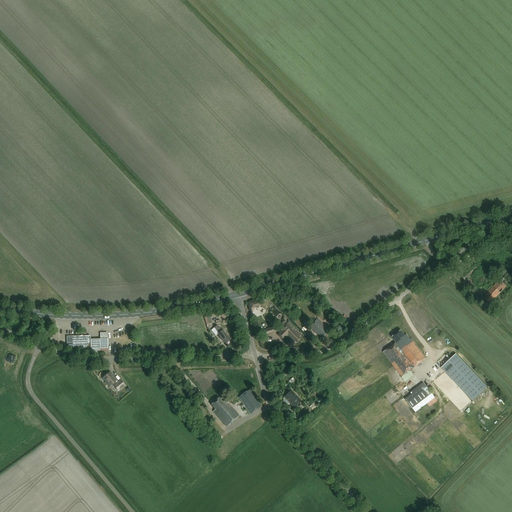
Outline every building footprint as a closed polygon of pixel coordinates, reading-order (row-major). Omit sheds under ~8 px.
[(507,286),(500,280),(484,296),(486,297),(485,298),(489,302),(490,301),(491,303),(507,286)] [(323,339),(328,334),(325,331),(326,329),(323,326),(324,325),(318,319),(310,327),(318,335),(319,334),(323,339)] [(285,320),(278,326),(281,329),(281,330),(282,331),(279,334),(283,339),(287,336),(288,337),(289,336),(291,338),(290,339),(293,342),(295,340),(296,341),(300,338),(299,336),(301,335),(298,332),(289,322),(287,323),(285,320)] [(226,344),(231,340),(223,330),(222,331),(217,325),(214,328),(219,334),(218,334),(221,337),(220,338),(222,341),(223,341),(226,344)] [(273,326),(265,329),(267,336),(276,333),(273,326)] [(397,343),(384,353),(403,378),(427,359),(412,339),(411,340),(407,335),(406,336),(402,331),(393,338),(397,343)] [(90,336),(66,336),(67,348),(90,347),(91,353),(96,353),(97,351),(100,351),(100,353),(108,352),(108,339),(107,339),(107,333),(100,333),(100,339),(90,339),(90,336)] [(472,401),(487,387),(456,354),(441,368),(472,401)] [(119,391),(125,385),(121,380),(117,383),(116,381),(117,381),(110,372),(103,378),(110,386),(113,384),(119,391)] [(413,394),(405,400),(415,413),(434,398),(423,383),(411,392),(413,394)] [(251,389),(239,397),(249,411),(250,413),(262,406),(251,389)] [(302,401),(291,391),(285,397),(284,399),(286,402),(288,400),(295,408),(302,401)] [(227,427),(239,416),(229,404),(228,405),(225,401),(223,403),(219,398),(211,405),(215,409),(213,411),(227,427)]
